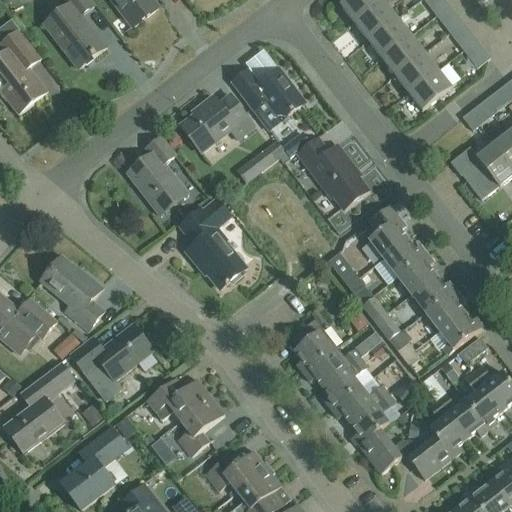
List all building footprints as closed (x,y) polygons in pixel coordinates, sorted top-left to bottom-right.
[(79,72),(106,51),(81,18),(93,8),(86,0),(63,0),(70,9),(45,28),(79,72)] [(107,0),(132,31),(158,10),(150,0),(107,0)] [(354,27),(384,4),(380,0),(352,0),(340,9),(354,27)] [(436,20),(448,10),(443,3),(430,13),(436,20)] [(368,45),(397,22),(384,4),(354,27),(368,45)] [(450,37),(462,27),(457,21),(445,30),(450,37)] [(381,62),(411,39),(397,22),(368,45),(381,62)] [(0,59),(0,93),(19,118),(46,97),(28,73),(40,64),(12,27),(0,36),(0,48),(5,56),(0,59)] [(463,54),(475,45),(470,38),(458,47),(463,54)] [(395,80),(425,57),(411,39),(381,62),(395,80)] [(477,71),(488,62),(489,62),(484,55),(471,65),(477,71)] [(409,98),(438,74),(425,57),(395,80),(409,98)] [(249,74),(232,86),(269,134),(305,107),(279,73),(259,88),(249,74)] [(438,74),(409,98),(422,115),(452,92),(438,74)] [(506,109),(511,105),(502,92),(496,96),(506,109)] [(213,101),(200,111),(202,113),(180,130),(201,157),(230,134),(237,143),(255,130),(229,96),(217,106),(213,101)] [(489,122),(496,117),(486,104),(479,109),(489,122)] [(511,120),(509,116),(501,122),(504,126),(504,127),(508,132),(511,129),(511,120)] [(473,135),(479,130),(469,117),(463,122),(473,135)] [(511,171),(511,137),(510,135),(494,148),(511,171)] [(161,220),(188,198),(164,168),(175,159),(160,141),(146,152),(151,159),(127,177),(161,220)] [(283,151),(290,161),(304,151),(297,141),(283,151)] [(329,157),(318,143),(297,158),(331,203),(334,201),(344,213),(369,194),(354,175),(356,173),(338,150),(329,157)] [(283,166),(290,161),(277,145),(254,162),(261,175),(279,161),(283,166)] [(487,201),(511,181),(511,171),(494,148),(478,160),(471,152),(451,167),(461,180),(463,179),(482,204),(487,200),(487,201)] [(231,219),(217,202),(202,215),(201,213),(180,230),(195,248),(186,255),(200,271),(201,269),(220,293),(230,285),(234,287),(245,278),(244,273),(246,272),(224,245),(226,244),(216,231),(231,219)] [(383,262),(408,243),(401,234),(406,230),(390,209),(370,225),(379,236),(369,243),(383,262)] [(397,280),(427,257),(421,249),(416,252),(408,243),(383,262),(397,280)] [(412,298),(436,279),(429,269),(434,266),(427,257),(397,280),(412,298)] [(86,281),(62,261),(43,285),(70,307),(65,313),(89,333),(104,315),(92,305),(102,292),(87,280),(86,281)] [(348,289),(360,281),(353,272),(342,281),(348,289)] [(426,316),(455,293),(449,285),(444,289),(436,279),(412,298),(426,316)] [(360,281),(348,289),(354,297),(365,288),(360,281)] [(440,335),(464,316),(457,306),(462,302),(455,293),(426,316),(440,335)] [(20,315),(0,297),(0,341),(20,358),(37,337),(43,342),(57,326),(30,303),(20,315)] [(375,301),(363,309),(376,326),(387,317),(375,301)] [(464,316),(440,335),(449,346),(441,351),(447,358),(454,353),(483,330),(477,321),(472,325),(464,316)] [(387,317),(376,326),(389,342),(400,333),(387,317)] [(303,377),(336,351),(329,342),(314,322),(290,341),(298,350),(293,354),(300,364),(295,367),(303,377)] [(153,355),(133,328),(102,352),(93,342),(71,359),(106,404),(121,392),(115,384),(153,355)] [(84,346),(88,342),(75,331),(72,336),(84,346)] [(63,363),(64,362),(81,347),(72,336),(53,353),(63,363)] [(467,367),(488,350),(480,340),(475,343),(458,356),(467,367)] [(404,362),(415,353),(409,345),(398,354),(404,362)] [(322,391),(361,361),(354,353),(344,361),(336,351),(303,377),(309,384),(313,381),(322,391)] [(415,353),(404,362),(410,370),(421,361),(415,353)] [(331,413),(360,390),(353,381),(367,370),(361,361),(322,391),(329,400),(324,404),(331,413)] [(24,458),(65,427),(48,405),(76,384),(62,367),(22,398),(31,410),(4,431),(24,458)] [(397,369),(378,379),(384,389),(403,380),(397,369)] [(473,376),(504,414),(511,407),(511,384),(511,385),(504,375),(493,383),(482,369),(473,376)] [(494,422),(504,414),(473,376),(465,382),(476,396),(467,404),(490,434),(498,428),(494,422)] [(181,424),(211,401),(198,383),(186,392),(178,383),(150,405),(163,422),(173,414),(181,424)] [(389,398),(388,397),(382,389),(368,400),(360,390),(331,413),(337,421),(342,417),(350,427),(389,398)] [(490,434),(467,404),(458,411),(446,397),(437,404),(467,442),(476,436),(480,441),(490,434)] [(389,398),(350,427),(357,436),(352,440),(359,449),(380,432),(381,433),(389,427),(382,417),(396,406),(389,398)] [(211,401),(181,424),(189,434),(178,442),(192,460),(210,445),(203,436),(225,418),(211,401)] [(457,450),(467,442),(437,404),(429,410),(440,424),(430,432),(436,442),(438,441),(454,461),(462,455),(457,450)] [(93,428),(104,419),(94,406),(82,415),(93,428)] [(79,511),(86,511),(116,490),(102,471),(128,451),(114,432),(80,457),(88,468),(61,488),(79,511)] [(393,449),(381,433),(380,432),(359,449),(381,477),(405,458),(407,444),(402,443),(393,449)] [(156,455),(167,447),(160,439),(150,448),(156,455)] [(424,483),(454,461),(438,441),(436,442),(420,454),(413,445),(407,444),(405,458),(424,483)] [(296,450),(287,454),(294,469),(303,465),(296,450)] [(238,497),(268,473),(255,455),(232,472),(225,463),(206,477),(220,495),(230,487),(238,497)] [(511,511),(511,476),(505,467),(496,474),(500,479),(490,486),(510,511),(511,511)] [(282,491),(268,473),(238,497),(245,507),(238,511),(273,511),(281,506),(274,497),(282,491)] [(510,511),(490,486),(480,493),(477,489),(468,496),(480,511),(510,511)] [(160,511),(162,511),(145,488),(120,507),(124,511),(160,511)] [(480,511),(468,496),(460,502),(464,507),(456,511),(480,511)]
